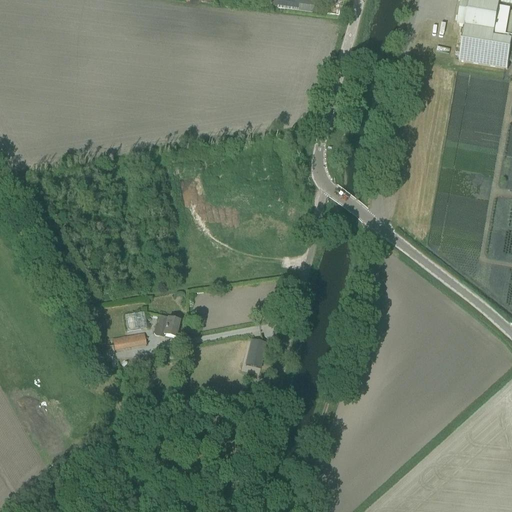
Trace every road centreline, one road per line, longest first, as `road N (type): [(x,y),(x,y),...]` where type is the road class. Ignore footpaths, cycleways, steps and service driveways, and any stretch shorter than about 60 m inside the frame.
road 1 (track): [(0,200),(174,511)]
road 2 (unclassified): [(231,511),(280,388),(326,186)]
road 3 (track): [(280,511),(330,395),(363,251),(376,227)]
road 4 (unclassified): [(376,227),(383,144),(412,0)]
road 5 (tertiary): [(326,186),(316,156),(359,0)]
road 6 (tertiary): [(511,338),(376,227)]
